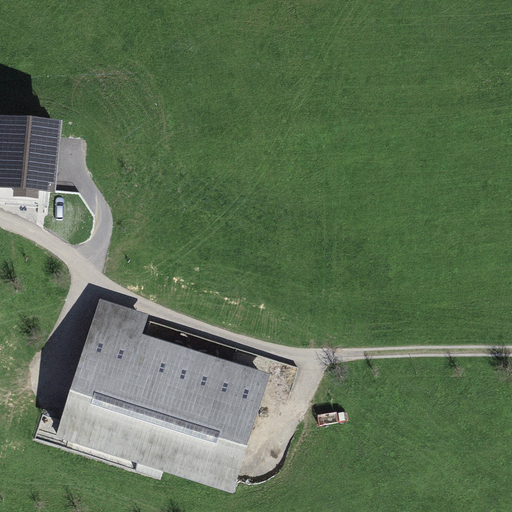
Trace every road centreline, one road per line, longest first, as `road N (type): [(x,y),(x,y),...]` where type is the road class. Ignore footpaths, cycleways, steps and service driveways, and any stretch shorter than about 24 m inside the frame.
road 1 (unclassified): [(0,217),(68,254),(112,292),(290,355),(325,355)]
road 2 (track): [(325,355),(511,353)]
